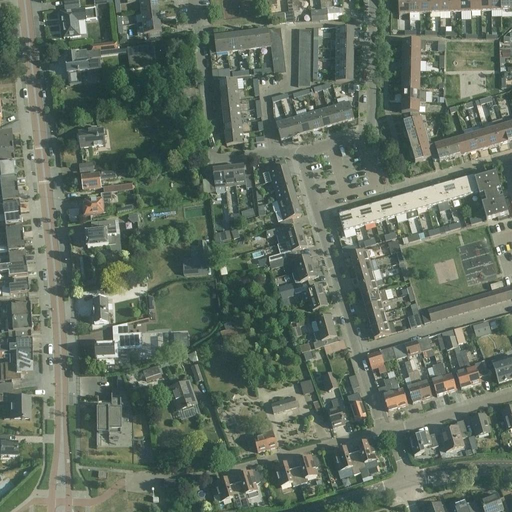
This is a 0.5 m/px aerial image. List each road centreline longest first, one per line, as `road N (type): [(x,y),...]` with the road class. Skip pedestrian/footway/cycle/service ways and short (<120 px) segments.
road 1 (residential): [(60,511),(60,351),(23,0)]
road 2 (residential): [(386,432),(304,153)]
road 3 (residential): [(133,479),(208,475),(386,432)]
road 4 (residential): [(369,25),(292,28),(295,80),(265,84),(268,151)]
road 5 (residential): [(268,151),(205,153),(190,0)]
road 6 (residential): [(304,153),(371,126),(369,25)]
road 7 (residential): [(386,432),(511,397)]
